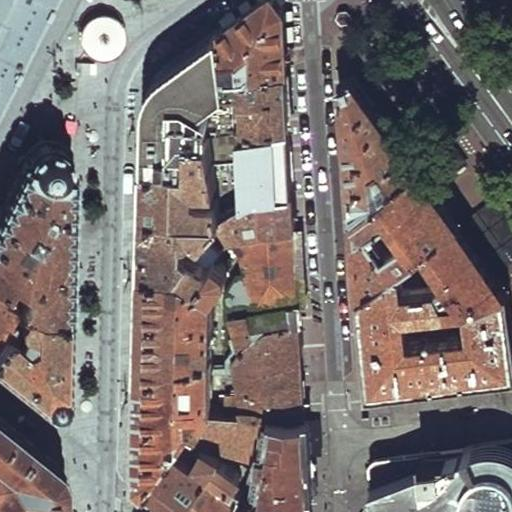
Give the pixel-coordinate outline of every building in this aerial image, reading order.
[(0,0),(0,93),(20,54),(46,0),(0,0)] [(227,71),(289,67),(285,4),(282,0),(257,0),(220,27),(227,71)] [(347,9),(339,9),(336,17),(340,23),(348,22),(351,15),(347,9)] [(110,13),(102,12),(94,13),(87,17),(82,23),(79,31),(79,39),(82,47),(87,53),(94,57),(102,59),(110,57),(117,53),(122,47),(125,40),(125,32),(122,24),(117,18),(110,13)] [(227,71),(220,27),(161,68),(154,75),(150,84),(147,93),(145,107),(144,130),(144,160),(191,161),(192,133),(214,130),(235,128),(235,87),(230,87),(227,71)] [(94,62),(78,62),(78,72),(94,72),(94,62)] [(246,126),(291,121),(290,94),(289,67),(227,71),(230,87),(235,87),(244,87),(245,104),(240,104),(241,109),(245,109),(246,126)] [(349,182),(352,214),(419,167),(404,147),(387,123),(354,78),(340,81),(349,182)] [(257,192),(294,188),(293,157),(291,121),(246,126),(235,128),(214,130),(219,181),(221,191),(224,212),(257,192)] [(143,215),(141,268),(185,267),(196,275),(208,260),(196,249),(197,245),(190,240),(190,232),(196,231),(205,237),(219,218),(224,212),(221,191),(200,192),(199,183),(219,181),(214,130),(192,133),(191,161),(144,160),(143,215)] [(0,288),(21,302),(18,305),(66,310),(68,235),(71,161),(64,144),(62,142),(60,141),(46,136),(43,135),(41,135),(38,135),(36,137),(25,149),(22,153),(20,157),(0,195),(0,288)] [(352,214),(357,252),(361,292),(400,264),(422,248),(458,221),(438,194),(437,191),(419,167),(352,214)] [(239,235),(296,226),(295,208),(294,188),(257,192),(224,212),(219,218),(236,236),(239,235)] [(467,307),(508,290),(485,258),(458,221),(422,248),(467,307)] [(228,315),(300,302),(298,265),(296,226),(239,235),(245,265),(235,268),(228,288),(228,315)] [(140,320),(139,371),(176,370),(177,351),(214,350),(214,289),(228,269),(229,260),(235,259),(235,268),(245,265),(239,235),(236,236),(219,247),(205,237),(198,243),(197,245),(196,249),(208,260),(196,275),(185,267),(141,268),(140,320)] [(500,374),(511,372),(511,321),(508,290),(467,307),(422,248),(400,264),(361,292),(365,342),(369,390),(445,381),(500,374)] [(0,320),(5,324),(18,305),(21,302),(0,288),(0,320)] [(228,411),(306,417),(303,360),(300,302),(228,315),(227,381),(238,381),(240,393),(228,393),(228,411)] [(5,324),(0,331),(0,364),(43,400),(49,402),(54,401),(58,400),(61,397),(63,392),(65,350),(66,310),(18,305),(5,324)] [(137,475),(147,483),(188,428),(201,410),(213,411),(214,350),(177,351),(176,370),(139,371),(138,422),(137,475)] [(257,490),(311,500),(308,459),(306,417),(228,411),(213,411),(201,410),(188,428),(223,451),(225,446),(262,456),(257,490)] [(0,507),(7,511),(62,511),(63,503),(63,477),(61,469),(58,465),(53,460),(41,450),(0,416),(0,507)] [(164,497),(180,511),(223,451),(188,428),(147,483),(164,497)] [(493,440),(371,456),(368,459),(369,473),(374,506),(371,508),(370,510),(370,511),(511,511),(511,443),(504,440),(493,440)] [(181,511),(229,511),(242,490),(235,485),(249,466),(223,451),(180,511),(181,511)] [(311,511),(311,500),(257,490),(246,511),(311,511)]
